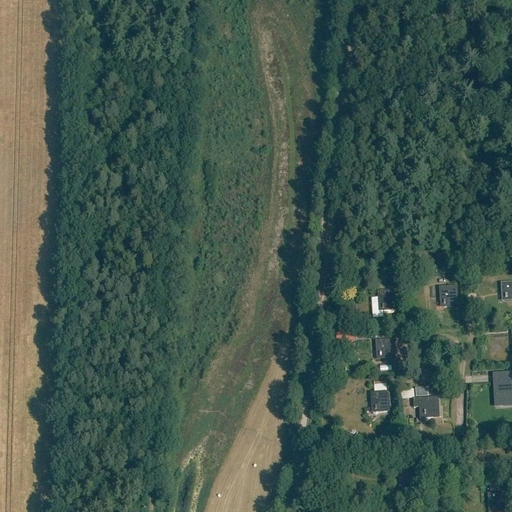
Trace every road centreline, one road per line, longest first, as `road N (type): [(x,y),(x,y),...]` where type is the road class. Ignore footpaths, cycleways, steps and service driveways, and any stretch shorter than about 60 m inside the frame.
road 1 (track): [(312,362),(356,0)]
road 2 (track): [(471,0),(456,124),(460,152),(472,172),(511,182)]
road 3 (unclassified): [(292,511),(312,362)]
road 4 (track): [(439,511),(439,463),(456,434),(455,385)]
